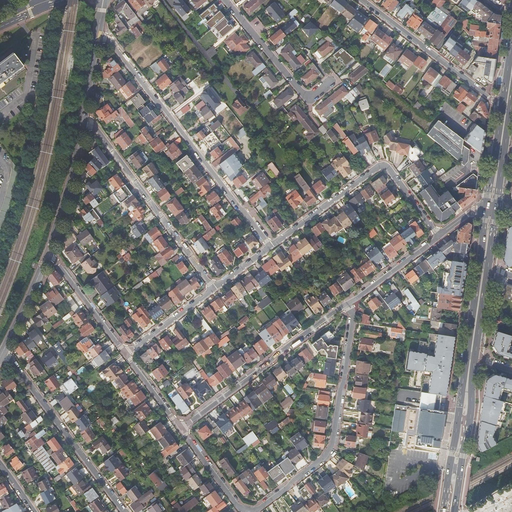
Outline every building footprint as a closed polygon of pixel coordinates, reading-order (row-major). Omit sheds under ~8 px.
[(123,18),(120,20),(127,30),(130,28),(135,24),(139,20),(137,17),(126,3),(124,0),(114,7),(118,12),(122,9),(131,20),(127,22),(125,20),(124,21),(123,18)] [(142,0),(129,0),(126,3),(137,17),(149,8),(148,7),(142,0)] [(185,0),(172,0),(175,3),(172,5),(173,6),(182,16),(190,10),(184,3),(186,0),(185,0)] [(191,1),(197,8),(200,5),(203,8),(209,3),(207,0),(192,0),(192,1),(191,1)] [(260,5),(255,0),(252,0),(243,7),(248,14),(249,14),(260,5)] [(343,0),(335,0),(332,4),(340,9),(345,1),(343,0)] [(394,0),(392,0),(387,8),(391,11),(391,10),(393,11),(399,4),(397,2),(394,0)] [(442,0),(440,0),(435,6),(447,16),(448,14),(450,12),(440,5),(444,1),(442,0)] [(499,24),(500,18),(494,17),(493,13),(480,4),(483,0),(477,0),(477,1),(471,8),(470,10),(474,13),(477,13),(476,17),(481,18),(481,22),(486,22),(499,24)] [(462,1),(458,7),(467,14),(470,10),(471,8),(462,1)] [(273,2),(265,9),(268,13),(267,13),(270,17),(271,17),(274,20),(276,23),(285,16),(273,2)] [(402,20),(407,13),(410,15),(416,7),(411,3),(409,6),(405,3),(402,7),(402,9),(399,7),(398,7),(396,10),(397,10),(398,11),(395,14),(402,20)] [(340,13),(341,13),(351,20),(357,12),(347,4),(340,13)] [(328,8),(326,11),(331,14),(332,12),(334,8),(331,5),(328,9),(328,8)] [(218,22),(224,17),(215,6),(208,11),(208,12),(209,11),(218,22)] [(447,16),(435,6),(431,12),(440,19),(443,21),(447,16)] [(357,12),(351,20),(348,24),(358,32),(360,29),(367,20),(357,12)] [(440,19),(431,12),(428,16),(417,30),(423,34),(423,35),(429,39),(433,35),(435,31),(436,30),(435,30),(434,30),(430,27),(434,21),(436,22),(433,26),(437,29),(440,24),(443,21),(440,19)] [(413,14),(407,23),(415,29),(421,20),(413,14)] [(448,14),(447,16),(443,21),(440,24),(437,29),(436,30),(435,31),(433,35),(440,40),(441,41),(457,21),(448,14)] [(233,28),(224,17),(218,22),(227,33),(227,34),(234,29),(233,28)] [(120,20),(119,18),(115,21),(119,27),(115,30),(120,35),(127,30),(120,20)] [(291,20),(280,29),(285,35),(296,27),(297,26),(291,19),(291,20)] [(369,20),(364,28),(371,33),(376,25),(369,20)] [(499,24),(486,22),(486,27),(490,28),(489,36),(485,35),(485,32),(476,31),(475,36),(479,37),(487,38),(489,38),(497,39),(499,24)] [(135,24),(130,28),(137,37),(141,34),(140,33),(141,32),(137,27),(135,24)] [(381,30),(378,28),(371,36),(369,39),(384,50),(393,39),(389,37),(389,38),(381,32),(380,31),(381,30)] [(285,35),(280,29),(269,38),(268,38),(274,45),(274,44),(285,35)] [(306,31),(299,37),(300,37),(307,45),(307,46),(314,40),(313,40),(306,32),(306,31)] [(326,35),(321,31),(317,34),(321,39),(324,37),(326,35)] [(238,38),(234,32),(226,39),(224,41),(228,46),(234,53),(234,52),(247,41),(248,41),(242,34),(238,38)] [(332,32),(329,36),(335,41),(338,37),(332,32)] [(367,38),(369,40),(369,39),(371,36),(366,32),(362,38),(365,41),(367,38)] [(337,44),(326,35),(324,37),(328,41),(317,50),(322,57),(323,57),(322,57),(333,48),(334,48),(334,47),(337,44)] [(433,35),(429,39),(428,40),(436,46),(440,40),(433,35)] [(454,58),(460,50),(453,45),(457,41),(450,36),(443,45),(447,48),(445,51),(454,58)] [(496,46),(497,39),(489,38),(488,43),(487,43),(486,45),(488,45),(487,48),(487,49),(489,49),(496,50),(496,46)] [(401,50),(393,44),(385,54),(394,60),(401,50)] [(211,46),(205,51),(207,54),(214,49),(211,46)] [(483,47),(473,46),(474,48),(478,49),(477,56),(481,57),(483,47)] [(281,52),(288,61),(294,56),(287,48),(288,47),(287,47),(280,52),(280,53),(281,52)] [(214,49),(207,54),(210,57),(216,52),(214,49)] [(406,49),(398,60),(402,63),(404,61),(410,66),(417,57),(413,54),(412,56),(411,54),(411,53),(406,49)] [(495,58),(496,50),(489,49),(487,49),(486,57),(488,57),(495,58)] [(469,57),(460,50),(454,58),(463,65),(469,57)] [(257,73),(265,67),(262,62),(262,63),(253,52),(253,51),(246,57),(255,68),(254,69),(257,73)] [(13,53),(0,62),(0,83),(23,66),(13,53)] [(294,56),(288,61),(295,70),(294,70),(295,70),(302,65),(301,64),(300,63),(304,60),(300,55),(296,58),(294,56)] [(481,57),(477,56),(468,69),(473,73),(477,68),(473,65),(475,62),(484,63),(482,78),(488,82),(489,82),(490,82),(491,81),(492,80),(494,67),(495,59),(488,58),(486,58),(481,57)] [(337,57),(331,63),(338,71),(338,72),(345,66),(344,66),(338,58),(338,57),(337,57)] [(419,57),(413,64),(421,69),(426,62),(419,57)] [(105,71),(104,78),(106,78),(108,78),(117,72),(121,69),(113,59),(109,63),(111,65),(111,66),(105,71)] [(156,62),(150,66),(155,73),(161,69),(163,72),(169,67),(163,59),(157,63),(156,62)] [(354,59),(348,64),(351,67),(357,62),(354,59)] [(318,75),(320,73),(312,62),(309,65),(312,69),(302,77),(301,77),(301,78),(307,84),(317,75),(318,75)] [(348,76),(353,83),(354,83),(364,74),(365,74),(365,73),(368,71),(362,65),(360,67),(359,67),(348,76)] [(430,67),(420,81),(424,84),(426,80),(432,85),(439,74),(430,67)] [(268,70),(262,76),(271,87),(271,88),(278,82),(268,71),(269,71),(268,70)] [(113,84),(118,90),(121,87),(126,83),(117,72),(108,78),(106,78),(112,85),(113,84)] [(171,81),(165,73),(159,78),(160,78),(155,81),(162,89),(171,81)] [(444,75),(438,83),(443,86),(440,90),(448,96),(456,85),(444,75)] [(187,81),(186,80),(181,84),(177,79),(169,85),(173,90),(170,91),(173,95),(184,87),(187,84),(189,83),(187,81)] [(129,81),(126,83),(121,87),(128,96),(136,90),(129,81)] [(386,85),(392,90),(395,86),(389,81),(386,85)] [(204,89),(200,91),(202,94),(206,99),(213,93),(206,84),(202,87),(204,89)] [(354,99),(357,96),(357,95),(352,89),(348,92),(343,86),(342,86),(329,98),(334,104),(345,95),(350,102),(354,99)] [(397,86),(394,90),(401,96),(404,92),(397,86)] [(184,87),(173,95),(179,102),(183,99),(181,96),(182,95),(187,91),(184,87)] [(352,89),(357,95),(360,93),(355,87),(352,89)] [(462,100),(468,92),(465,89),(464,91),(460,87),(457,91),(456,90),(455,92),(455,93),(453,96),(461,102),(463,100),(462,100)] [(276,98),(281,105),(282,105),(282,104),(292,96),(293,96),(287,89),(276,98)] [(476,98),(468,92),(462,100),(463,100),(469,105),(471,102),(472,103),(473,102),(476,98)] [(128,100),(125,103),(127,106),(132,102),(139,111),(142,109),(145,106),(143,103),(145,101),(138,93),(128,100)] [(429,95),(423,102),(427,105),(433,98),(429,95)] [(235,102),(243,112),(250,107),(245,101),(243,103),(238,98),(234,101),(235,102)] [(330,107),(334,104),(329,98),(315,109),(315,108),(314,109),(320,116),(320,115),(322,113),(325,117),(333,111),(330,107)] [(358,101),(361,109),(370,107),(367,98),(358,101)] [(198,110),(203,116),(210,110),(202,101),(195,106),(198,110)] [(486,118),(487,112),(484,104),(484,103),(481,101),(476,108),(474,108),(475,109),(486,118)] [(231,105),(239,115),(243,112),(235,102),(231,105)] [(460,103),(455,109),(461,114),(466,107),(460,103)] [(190,108),(187,105),(180,110),(183,114),(190,108)] [(297,118),(300,122),(306,116),(297,105),(296,106),(295,105),(289,109),(290,110),(290,111),(291,111),(287,114),(293,121),(297,118)] [(103,119),(110,115),(107,111),(108,111),(105,106),(96,113),(102,120),(103,119)] [(124,110),(121,106),(113,112),(110,115),(103,119),(106,123),(113,118),(115,120),(123,114),(132,126),(134,124),(132,121),(130,118),(124,110)] [(149,109),(146,106),(145,106),(142,109),(139,111),(138,112),(142,117),(143,117),(148,123),(151,121),(157,116),(152,111),(150,108),(149,109)] [(127,108),(124,110),(130,118),(133,116),(127,108)] [(477,117),(486,124),(486,118),(475,109),(469,117),(474,121),(477,117)] [(206,120),(213,114),(210,110),(203,116),(206,120)] [(161,117),(159,114),(157,116),(151,121),(152,123),(161,117)] [(306,116),(300,122),(308,133),(309,133),(305,136),(309,140),(319,132),(315,127),(306,116)] [(215,130),(221,124),(218,120),(209,127),(213,131),(215,130)] [(438,120),(434,125),(462,148),(463,139),(442,123),(440,122),(441,121),(440,120),(439,121),(438,120)] [(336,123),(332,127),(344,140),(342,141),(343,142),(344,141),(353,154),(357,151),(357,150),(347,137),(336,123)] [(227,139),(230,136),(221,124),(215,130),(216,131),(216,132),(222,140),(226,137),(227,139)] [(470,131),(468,135),(482,146),(484,132),(474,124),(469,130),(470,131)] [(173,128),(170,125),(164,130),(166,133),(173,128)] [(426,134),(458,161),(461,156),(462,148),(434,125),(426,134)] [(322,126),(319,129),(323,134),(327,131),(322,126)] [(143,127),(139,130),(141,134),(146,140),(148,142),(152,139),(143,127)] [(236,131),(240,138),(248,133),(244,127),(236,131)] [(326,133),(325,133),(333,142),(336,139),(334,137),(331,132),(329,130),(326,133)] [(375,130),(364,134),(368,144),(378,140),(375,130)] [(201,140),(205,137),(202,133),(200,131),(196,134),(191,138),(192,139),(197,136),(201,140)] [(132,141),(124,132),(122,134),(116,138),(115,138),(123,148),(132,141)] [(347,137),(357,150),(357,151),(361,156),(364,154),(364,153),(364,152),(370,149),(367,144),(363,137),(357,140),(353,133),(347,137)] [(397,143),(398,138),(393,137),(391,138),(388,133),(383,136),(383,138),(385,141),(385,144),(390,145),(389,150),(392,151),(395,151),(397,143)] [(141,134),(138,136),(143,143),(146,140),(141,134)] [(464,140),(481,153),(482,146),(468,135),(464,140)] [(240,148),(230,136),(227,139),(231,143),(233,147),(236,151),(237,150),(240,148)] [(158,137),(149,144),(152,148),(161,141),(158,137)] [(161,141),(152,148),(156,153),(160,149),(161,151),(166,147),(169,145),(167,143),(164,145),(161,141)] [(173,142),(169,145),(166,147),(168,149),(168,150),(171,154),(169,155),(172,160),(181,153),(175,144),(174,145),(173,142)] [(395,151),(395,152),(399,153),(399,154),(403,155),(404,154),(408,155),(410,145),(406,145),(405,143),(402,142),(401,143),(397,143),(395,151)] [(209,152),(212,151),(209,147),(203,151),(206,155),(209,152)] [(222,153),(217,147),(212,151),(209,152),(213,157),(214,159),(222,153)] [(236,151),(233,147),(221,156),(211,164),(214,168),(219,164),(225,160),(228,157),(236,151)] [(97,148),(91,153),(96,158),(102,166),(108,162),(97,148)] [(144,163),(136,151),(129,156),(138,168),(144,163)] [(186,155),(176,163),(183,172),(184,171),(193,165),(194,164),(186,155)] [(350,170),(352,168),(349,164),(345,158),(343,156),(340,159),(339,158),(338,159),(337,158),(333,161),(333,162),(330,164),(331,165),(335,171),(337,169),(343,177),(351,171),(350,170)] [(94,158),(89,163),(92,166),(95,170),(96,171),(101,167),(95,160),(96,160),(94,158)] [(232,170),(225,160),(219,164),(223,170),(226,174),(232,170)] [(417,160),(408,166),(416,176),(424,170),(417,160)] [(92,166),(89,163),(86,166),(85,165),(84,166),(85,167),(84,167),(90,173),(87,175),(89,177),(92,175),(96,171),(95,170),(92,166)] [(463,166),(460,163),(449,170),(438,178),(441,182),(463,166)] [(184,171),(193,183),(202,176),(193,165),(184,171)] [(320,172),(327,181),(338,174),(335,171),(331,165),(325,169),(324,169),(320,172)] [(247,180),(251,177),(244,167),(240,170),(247,180)] [(416,176),(419,181),(420,180),(422,182),(421,183),(425,188),(430,184),(434,181),(431,177),(438,171),(436,170),(433,173),(428,167),(424,170),(416,176)] [(0,233),(2,229),(11,200),(19,171),(12,169),(5,198),(0,212),(0,233)] [(241,175),(237,169),(228,176),(232,181),(233,181),(238,188),(246,181),(242,175),(241,175)] [(164,183),(157,173),(149,179),(150,181),(148,182),(156,193),(166,185),(164,183)] [(477,177),(472,173),(453,187),(459,188),(475,190),(477,177)] [(110,178),(108,180),(116,191),(124,185),(116,174),(110,178)] [(280,177),(278,174),(271,180),(273,183),(280,177)] [(303,201),(307,206),(317,199),(314,195),(309,188),(299,174),(294,178),(307,194),(308,196),(303,200),(303,201)] [(382,176),(371,184),(379,194),(381,196),(383,194),(381,192),(387,188),(386,185),(387,184),(385,182),(386,181),(384,179),(383,178),(382,176)] [(209,184),(203,177),(196,182),(202,190),(199,192),(201,196),(204,193),(211,189),(208,185),(209,184)] [(255,177),(252,180),(254,184),(253,185),(254,187),(255,186),(258,189),(263,186),(262,184),(261,185),(258,181),(256,177),(255,177)] [(94,195),(104,188),(97,179),(91,183),(89,180),(85,183),(94,195)] [(309,188),(314,195),(317,193),(317,194),(325,188),(323,186),(325,184),(322,179),(315,184),(309,188)] [(267,184),(258,191),(261,196),(263,198),(266,196),(266,194),(265,193),(267,191),(268,192),(270,193),(272,191),(267,184)] [(439,197),(430,184),(425,188),(419,192),(440,221),(459,207),(456,203),(447,191),(439,197)] [(124,201),(127,198),(127,197),(132,194),(126,186),(121,189),(124,193),(120,195),(122,197),(121,197),(124,201)] [(360,193),(367,201),(368,201),(367,200),(373,195),(368,187),(360,193)] [(164,188),(156,193),(162,201),(165,198),(166,200),(169,197),(168,196),(170,195),(164,188)] [(464,197),(456,203),(459,207),(460,208),(473,199),(475,196),(476,190),(475,190),(459,188),(458,192),(465,193),(464,197)] [(381,196),(380,197),(386,205),(395,198),(393,196),(395,195),(393,192),(392,193),(390,189),(389,190),(383,194),(381,196)] [(213,191),(205,197),(212,205),(220,199),(213,191)] [(298,204),(303,201),(303,200),(296,191),(285,198),(293,209),(299,205),(298,204)] [(93,208),(99,204),(95,198),(90,192),(86,195),(87,196),(82,199),(86,204),(89,201),(93,208)] [(248,200),(253,207),(255,206),(252,202),(260,196),(257,192),(248,200)] [(351,206),(354,211),(363,204),(359,200),(362,198),(359,194),(353,198),(353,197),(350,199),(350,200),(349,201),(352,204),(351,206)] [(99,195),(95,198),(99,204),(103,200),(99,195)] [(132,210),(139,204),(132,195),(124,201),(132,210)] [(174,198),(166,204),(171,211),(172,211),(176,215),(182,211),(184,209),(180,203),(179,204),(174,198)] [(209,209),(218,219),(226,213),(217,203),(209,209)] [(343,228),(344,228),(346,226),(351,223),(350,221),(355,218),(358,216),(354,211),(351,206),(349,203),(345,206),(345,208),(342,210),(343,211),(339,215),(335,217),(343,227),(343,228)] [(140,220),(144,217),(141,213),(145,211),(139,204),(132,210),(124,216),(132,226),(140,220)] [(88,211),(88,212),(85,208),(81,211),(82,212),(80,213),(84,220),(91,215),(88,211)] [(94,208),(90,210),(96,220),(100,218),(94,208)] [(272,211),(283,225),(285,223),(275,209),(274,209),(272,211)] [(272,211),(272,210),(269,212),(274,218),(268,223),(274,231),(279,227),(283,225),(272,211)] [(182,211),(176,215),(175,216),(181,224),(188,219),(182,211)] [(201,237),(212,229),(202,215),(199,216),(195,220),(196,222),(199,219),(207,230),(206,232),(205,231),(201,234),(200,233),(191,240),(194,242),(201,237)] [(335,217),(334,216),(329,220),(326,222),(324,220),(324,221),(320,223),(329,235),(334,231),(337,231),(343,227),(335,217)] [(237,217),(230,222),(235,228),(241,224),(237,217)] [(361,227),(364,224),(359,218),(356,220),(361,227)] [(99,219),(96,221),(101,228),(104,225),(99,219)] [(130,232),(128,233),(134,240),(145,232),(142,228),(144,226),(142,224),(142,223),(140,220),(132,226),(127,229),(130,232)] [(415,234),(417,237),(423,233),(414,221),(408,225),(410,227),(415,234)] [(319,222),(311,228),(316,235),(324,229),(319,222)] [(458,230),(456,242),(468,243),(471,226),(466,223),(458,230)] [(376,225),(369,230),(365,232),(365,233),(368,236),(378,228),(376,225)] [(155,226),(143,235),(150,243),(153,241),(161,235),(163,234),(159,230),(158,231),(155,226)] [(405,241),(415,234),(410,227),(400,235),(405,241)] [(85,228),(76,236),(83,246),(93,238),(85,228)] [(212,229),(201,237),(203,239),(204,238),(206,241),(211,237),(210,236),(216,232),(213,228),(212,229)] [(391,245),(393,247),(397,244),(399,246),(405,241),(399,234),(389,242),(391,245)] [(162,235),(153,241),(160,251),(169,245),(162,235)] [(246,240),(244,241),(250,249),(258,243),(252,235),(246,240)] [(312,248),(314,251),(323,245),(315,235),(312,237),(313,238),(308,242),(312,247),(312,248)] [(201,237),(194,242),(196,245),(195,246),(201,253),(209,247),(203,239),(201,237)] [(294,245),(299,252),(301,255),(312,248),(312,247),(308,242),(307,241),(305,238),(301,240),(298,243),(294,245)] [(439,249),(444,255),(449,251),(454,252),(467,254),(468,243),(456,242),(454,242),(452,239),(448,242),(447,243),(446,244),(439,249)] [(249,248),(245,242),(234,251),(238,257),(249,248)] [(293,256),(299,252),(294,245),(293,244),(290,247),(291,249),(289,250),(293,256)] [(91,256),(88,252),(83,256),(76,248),(74,245),(64,252),(73,264),(78,260),(81,264),(90,257),(91,256)] [(389,259),(397,253),(395,251),(393,247),(391,245),(384,251),(389,259)] [(168,246),(160,252),(165,259),(166,258),(167,259),(170,257),(169,256),(173,252),(168,246)] [(376,246),(365,254),(373,265),(379,260),(379,259),(381,258),(382,258),(384,257),(376,246)] [(511,249),(505,247),(504,247),(502,260),(506,267),(511,268),(511,249)] [(435,260),(437,263),(444,257),(439,249),(433,254),(437,259),(435,260)] [(218,255),(216,257),(221,263),(223,261),(226,265),(233,260),(229,255),(225,250),(218,255)] [(280,252),(273,258),(278,264),(277,265),(279,268),(280,269),(290,262),(287,258),(285,259),(280,252)] [(459,256),(458,261),(465,262),(467,254),(454,252),(453,255),(455,255),(459,256)] [(216,257),(215,255),(209,260),(211,263),(213,262),(214,265),(211,267),(217,275),(223,270),(220,264),(221,263),(216,257)] [(90,257),(81,264),(85,269),(87,270),(87,271),(89,273),(93,274),(95,272),(96,264),(93,259),(92,260),(90,257)] [(264,270),(268,276),(279,268),(277,265),(272,259),(262,267),(264,270)] [(370,260),(359,268),(365,275),(375,268),(370,260)] [(431,267),(425,260),(413,269),(419,276),(427,270),(429,274),(433,271),(431,267)] [(453,261),(447,260),(446,260),(445,265),(456,266),(465,268),(465,262),(458,261),(453,261)] [(181,261),(175,266),(182,274),(187,269),(181,261)] [(161,267),(151,274),(153,277),(154,279),(164,271),(161,267)] [(359,268),(350,274),(356,282),(364,276),(359,268)] [(110,274),(106,269),(101,272),(104,278),(105,277),(113,286),(114,286),(114,285),(107,276),(110,274)] [(259,286),(260,287),(271,279),(268,276),(264,270),(253,278),(259,286)] [(410,283),(418,277),(412,270),(405,275),(410,283)] [(55,271),(48,277),(54,285),(62,279),(55,271)] [(104,278),(101,272),(90,280),(95,287),(101,295),(113,286),(105,277),(104,278)] [(336,280),(344,291),(355,283),(347,273),(336,280)] [(240,282),(248,292),(254,288),(255,289),(259,286),(253,278),(252,276),(248,278),(247,277),(240,282)] [(444,277),(437,276),(433,283),(433,285),(439,286),(442,286),(444,277)] [(193,277),(187,281),(193,288),(193,289),(194,290),(200,286),(193,277)] [(301,277),(291,285),(293,287),(293,286),(298,283),(303,279),(301,277)] [(443,286),(442,293),(460,296),(463,279),(444,277),(443,286)] [(178,285),(175,286),(176,287),(178,290),(182,296),(189,291),(193,288),(187,281),(187,280),(185,279),(182,281),(178,285)] [(142,284),(141,282),(131,289),(133,291),(133,292),(142,284)] [(336,282),(329,287),(335,295),(338,292),(338,293),(342,291),(336,282)] [(239,283),(231,289),(236,296),(244,290),(239,283)] [(393,291),(394,293),(398,290),(393,284),(389,287),(393,291)] [(511,286),(506,285),(502,298),(511,300),(511,286)] [(113,287),(100,296),(103,300),(108,306),(116,300),(120,297),(121,296),(116,289),(114,286),(113,287)] [(45,295),(49,300),(53,306),(63,298),(58,292),(56,288),(53,291),(52,290),(45,295)] [(410,298),(411,300),(415,297),(408,288),(404,291),(410,298)] [(182,296),(178,290),(170,297),(175,305),(184,298),(182,296)] [(263,299),(267,297),(263,290),(259,293),(263,299)] [(231,291),(220,298),(226,306),(236,298),(231,291)] [(319,292),(315,295),(318,299),(323,306),(331,300),(324,291),(321,294),(319,292)] [(385,302),(391,310),(401,302),(394,293),(393,291),(389,294),(386,296),(383,299),(385,302)] [(441,308),(458,310),(460,296),(442,293),(438,293),(436,307),(441,308)] [(315,314),(323,308),(317,300),(318,299),(315,295),(314,294),(310,297),(310,296),(304,300),(315,314)] [(382,305),(385,302),(383,299),(379,294),(368,302),(373,310),(381,304),(382,305)] [(157,303),(157,304),(158,305),(162,310),(163,312),(169,307),(173,304),(171,301),(167,295),(163,298),(157,303)] [(68,305),(72,310),(74,314),(79,310),(77,306),(75,304),(69,296),(64,300),(68,305)] [(425,301),(420,296),(416,298),(421,304),(425,301)] [(124,302),(120,297),(116,300),(118,303),(120,306),(124,302)] [(415,297),(411,300),(413,302),(407,306),(410,310),(413,307),(417,310),(420,305),(415,297)] [(218,298),(210,304),(215,311),(218,309),(219,312),(222,309),(223,309),(221,307),(223,305),(218,298)] [(286,306),(293,315),(303,307),(296,298),(286,306)] [(269,299),(258,306),(261,310),(262,309),(269,304),(271,302),(272,302),(269,299)] [(39,308),(42,312),(44,315),(46,318),(56,310),(53,306),(49,300),(39,308)] [(146,309),(142,304),(143,306),(141,307),(142,307),(137,310),(138,311),(132,316),(136,321),(137,320),(142,327),(150,321),(147,317),(150,315),(149,314),(148,311),(146,309)] [(150,309),(148,311),(149,314),(150,315),(154,320),(155,320),(155,319),(164,313),(163,312),(162,310),(158,305),(157,304),(152,308),(150,309)] [(216,316),(208,306),(201,311),(208,322),(216,316)] [(431,313),(430,320),(439,321),(441,308),(436,307),(432,307),(431,313)] [(61,317),(62,318),(64,321),(66,320),(74,314),(72,310),(71,310),(61,317)] [(74,314),(66,320),(74,330),(86,321),(81,314),(82,314),(79,310),(74,314)] [(32,320),(37,327),(48,319),(46,318),(44,315),(42,312),(32,320)] [(361,323),(368,324),(369,322),(367,321),(369,316),(363,314),(361,323)] [(254,315),(251,318),(248,320),(253,327),(259,322),(254,315)] [(238,322),(241,325),(249,319),(246,316),(238,322)] [(133,323),(128,317),(124,321),(128,327),(133,323)] [(283,323),(286,328),(295,321),(292,317),(283,323)] [(62,318),(52,326),(54,329),(64,321),(62,318)] [(208,330),(210,328),(204,320),(204,319),(201,321),(208,330)] [(456,324),(439,321),(438,327),(451,329),(453,329),(455,329),(456,324)] [(86,337),(94,330),(89,323),(79,330),(82,333),(79,334),(83,339),(86,337)] [(122,325),(118,328),(122,335),(120,336),(124,342),(133,335),(133,334),(136,332),(132,327),(127,331),(122,325)] [(275,327),(266,334),(270,340),(272,339),(273,340),(281,335),(275,327)] [(401,336),(402,329),(392,327),(391,331),(390,331),(390,332),(391,332),(391,334),(401,336)] [(34,328),(28,332),(37,343),(43,338),(34,328)] [(180,339),(173,344),(178,350),(189,343),(186,340),(177,328),(173,331),(178,336),(180,339)] [(324,333),(320,336),(325,343),(335,337),(329,330),(324,333)] [(511,346),(509,346),(511,337),(511,336),(495,331),(491,344),(492,346),(497,353),(497,354),(503,356),(508,357),(511,358),(511,346)] [(214,333),(203,341),(209,349),(216,344),(220,341),(218,338),(214,333)] [(421,388),(420,391),(421,392),(441,394),(446,395),(454,336),(429,333),(427,342),(419,341),(418,348),(420,348),(419,353),(407,351),(405,368),(417,370),(417,373),(415,373),(413,387),(421,388)] [(30,350),(37,345),(29,335),(23,340),(30,350)] [(167,336),(159,341),(165,349),(172,343),(167,336)] [(312,344),(317,351),(321,349),(323,348),(327,353),(326,357),(335,358),(337,345),(330,344),(327,346),(325,343),(320,336),(321,337),(312,344)] [(369,340),(369,337),(364,336),(364,339),(360,338),(358,349),(372,351),(373,340),(369,340)] [(89,342),(86,337),(83,339),(77,343),(84,353),(87,352),(96,345),(92,340),(89,342)] [(220,341),(216,344),(219,347),(228,341),(225,337),(220,341)] [(261,339),(253,346),(259,354),(268,348),(261,339)] [(193,343),(190,345),(198,355),(207,349),(208,350),(209,349),(203,341),(202,340),(195,345),(193,343)] [(22,342),(14,348),(20,355),(26,351),(27,353),(29,352),(22,342)] [(34,356),(35,357),(36,356),(37,357),(45,352),(46,352),(50,349),(45,343),(33,352),(33,353),(32,354),(34,356)] [(52,346),(59,356),(62,354),(64,353),(56,343),(52,346)] [(96,345),(87,352),(92,359),(102,352),(100,349),(99,347),(100,346),(98,343),(96,345)] [(147,351),(152,358),(157,354),(157,353),(161,351),(156,344),(147,351)] [(321,356),(317,351),(312,344),(306,348),(310,354),(317,363),(321,356)] [(310,354),(306,348),(298,354),(303,360),(307,356),(308,358),(310,356),(309,355),(310,354)] [(92,359),(94,362),(106,353),(104,350),(102,352),(92,359)] [(241,356),(243,359),(244,358),(248,363),(255,357),(250,350),(241,356)] [(150,364),(154,360),(152,358),(147,351),(142,354),(144,355),(141,358),(144,363),(147,360),(150,364)] [(227,358),(235,369),(239,366),(238,365),(244,360),(243,359),(241,356),(237,351),(227,358)] [(94,362),(98,367),(110,358),(106,353),(94,362)] [(59,356),(66,366),(69,365),(62,354),(59,356)] [(299,356),(291,362),(297,370),(305,364),(299,356)] [(42,357),(37,360),(43,368),(49,364),(44,358),(43,359),(42,357)] [(36,376),(44,369),(43,368),(37,360),(36,358),(29,363),(32,366),(30,368),(36,376)] [(355,373),(368,375),(369,362),(357,360),(355,373)] [(283,368),(289,376),(291,379),(299,373),(297,370),(291,362),(283,368)] [(116,377),(122,372),(119,367),(118,368),(117,367),(116,367),(115,367),(115,366),(112,363),(101,372),(102,373),(104,376),(105,377),(107,376),(111,380),(116,377)] [(160,363),(157,365),(150,370),(158,380),(168,373),(160,363)] [(192,371),(196,368),(192,363),(188,366),(192,371)] [(216,369),(224,379),(235,371),(231,364),(227,367),(224,363),(216,369)] [(279,380),(278,381),(281,384),(283,383),(280,379),(286,375),(280,367),(273,372),(279,380)] [(67,382),(72,379),(70,377),(63,368),(59,371),(67,382)] [(178,372),(184,380),(187,377),(181,369),(178,372)] [(199,373),(207,384),(211,388),(215,386),(213,383),(214,382),(216,385),(223,380),(217,372),(209,378),(202,370),(199,372),(199,373)] [(125,375),(122,372),(116,377),(123,386),(129,382),(126,378),(127,377),(125,375)] [(199,389),(207,384),(199,373),(191,379),(199,389)] [(314,373),(313,377),(321,378),(321,381),(320,381),(318,381),(318,382),(325,383),(326,375),(314,373)] [(44,381),(52,391),(61,384),(54,374),(44,381)] [(356,374),(355,384),(361,385),(368,385),(368,384),(368,380),(367,380),(368,376),(365,375),(356,374)] [(511,387),(511,382),(511,379),(506,377),(501,376),(494,374),(487,379),(486,380),(484,395),(498,400),(500,390),(502,391),(511,393),(511,387)] [(263,380),(263,381),(268,389),(276,383),(271,375),(266,378),(265,378),(263,379),(263,380)] [(3,385),(8,393),(10,394),(18,388),(11,379),(3,385)] [(78,387),(72,379),(67,382),(64,383),(65,385),(68,383),(68,384),(71,388),(68,390),(70,393),(78,387)] [(169,382),(168,379),(162,384),(166,388),(171,384),(169,382)] [(121,388),(128,398),(129,397),(137,392),(139,391),(131,381),(129,382),(123,386),(121,388)] [(254,392),(257,396),(262,403),(270,397),(272,395),(263,383),(259,385),(261,387),(254,392)] [(183,389),(179,392),(184,399),(191,394),(185,385),(182,387),(183,389)] [(352,395),(352,397),(360,398),(364,399),(365,389),(358,388),(354,387),(353,391),(353,393),(352,395)] [(127,398),(128,399),(128,398),(121,388),(120,389),(121,390),(119,392),(124,400),(127,398)] [(137,392),(129,397),(135,405),(146,397),(140,390),(137,393),(137,392)] [(327,406),(330,391),(322,390),(322,394),(319,394),(317,405),(327,406)] [(245,400),(247,403),(252,400),(253,402),(255,402),(259,399),(257,396),(254,392),(254,391),(244,399),(245,400)] [(415,402),(414,406),(439,410),(441,394),(421,392),(420,403),(415,402)] [(0,398),(0,410),(1,411),(14,401),(10,394),(8,393),(0,398)] [(184,402),(178,394),(172,398),(183,413),(189,408),(188,407),(184,402)] [(283,408),(293,401),(289,395),(287,397),(288,398),(280,404),(283,408)] [(70,402),(66,396),(64,398),(60,401),(67,411),(73,407),(75,406),(77,404),(75,401),(73,403),(71,401),(70,402)] [(24,403),(21,399),(16,402),(23,413),(29,409),(24,403)] [(184,402),(188,407),(192,405),(188,399),(184,402)] [(241,416),(242,417),(247,413),(248,415),(253,411),(247,403),(245,400),(241,402),(241,403),(239,405),(235,408),(241,416)] [(370,400),(368,413),(372,413),(375,413),(376,414),(378,401),(370,400)] [(145,402),(133,410),(140,421),(142,419),(148,415),(147,414),(152,411),(147,405),(145,402)] [(317,405),(314,404),(313,409),(317,410),(315,417),(326,419),(327,406),(317,405)] [(395,404),(393,416),(392,420),(391,428),(391,431),(416,434),(414,444),(439,448),(441,436),(443,423),(442,423),(443,415),(442,415),(443,410),(439,410),(414,406),(395,404)] [(73,407),(67,411),(66,412),(69,416),(71,418),(70,419),(73,423),(75,421),(79,418),(82,416),(75,406),(73,407)] [(225,415),(231,424),(238,419),(241,416),(235,408),(235,407),(231,410),(232,411),(229,412),(225,415)] [(23,413),(21,415),(29,424),(36,419),(32,412),(29,409),(23,413)] [(366,425),(370,425),(372,413),(368,413),(360,411),(359,417),(361,417),(360,424),(366,425)] [(82,431),(88,427),(91,425),(83,415),(82,416),(79,418),(75,421),(77,424),(77,425),(79,428),(80,428),(82,431)] [(29,424),(17,433),(22,439),(23,438),(22,437),(25,435),(24,434),(43,419),(40,416),(38,418),(36,419),(29,424)] [(118,419),(116,416),(108,422),(104,416),(102,417),(108,426),(118,419)] [(288,416),(278,424),(281,428),(282,427),(282,426),(284,424),(284,425),(291,420),(288,416)] [(101,418),(98,420),(105,429),(108,427),(101,418)] [(220,429),(222,432),(229,426),(223,418),(216,423),(220,429)] [(140,421),(134,426),(141,436),(149,430),(142,419),(140,421)] [(215,432),(220,429),(216,423),(213,420),(209,423),(215,432)] [(264,426),(265,428),(266,427),(268,430),(273,427),(274,427),(278,424),(275,420),(268,426),(267,424),(264,426)] [(313,420),(312,426),(314,426),(313,430),(324,432),(325,422),(313,420)] [(494,430),(496,426),(480,421),(477,444),(481,452),(496,444),(494,440),(492,437),(494,430)] [(158,439),(167,432),(165,428),(166,427),(164,425),(163,425),(160,422),(150,429),(157,439),(158,439)] [(356,436),(359,436),(368,438),(370,431),(365,430),(366,425),(360,424),(357,423),(356,429),(357,429),(356,436)] [(112,426),(119,437),(122,435),(114,425),(112,426)] [(205,426),(198,431),(203,438),(211,433),(205,426)] [(95,437),(88,427),(82,431),(80,433),(88,443),(95,437)] [(29,435),(23,440),(25,443),(39,433),(37,430),(34,432),(34,431),(29,435)] [(39,433),(25,443),(27,445),(29,443),(35,451),(41,446),(36,439),(42,434),(40,431),(39,433)] [(253,431),(243,439),(248,446),(258,439),(253,431)] [(299,431),(289,439),(296,448),(298,451),(308,444),(303,437),(299,432),(299,431)] [(165,449),(175,442),(167,432),(158,439),(165,449)] [(325,435),(315,434),(314,445),(323,446),(325,435)] [(358,441),(359,436),(356,436),(355,437),(346,435),(345,445),(354,447),(355,443),(356,443),(356,441),(358,441)] [(103,436),(94,443),(97,448),(100,446),(105,452),(112,447),(103,436)] [(61,447),(53,437),(48,441),(53,447),(52,448),(55,451),(59,448),(61,447)] [(123,448),(116,438),(113,440),(120,450),(123,448)] [(173,443),(162,452),(163,455),(165,453),(166,456),(175,449),(174,447),(176,447),(173,443)] [(3,449),(2,450),(6,456),(13,450),(8,444),(6,446),(5,445),(2,447),(3,449)] [(40,456),(43,460),(47,457),(49,456),(42,447),(38,450),(39,451),(40,451),(43,454),(40,456)] [(59,448),(55,451),(51,454),(58,464),(66,458),(68,457),(61,447),(59,448)] [(287,457),(293,465),(299,460),(303,457),(298,451),(296,448),(289,453),(286,455),(287,457)] [(184,450),(177,456),(184,466),(192,460),(184,450)] [(363,468),(368,455),(359,452),(354,465),(363,468)] [(120,465),(113,455),(104,462),(107,466),(105,467),(108,471),(110,470),(111,472),(113,471),(120,465)] [(14,460),(10,462),(16,470),(22,465),(16,457),(13,459),(14,460)] [(43,460),(40,462),(41,463),(48,472),(54,467),(47,457),(43,460)] [(74,464),(68,457),(66,458),(58,464),(61,468),(58,470),(60,474),(64,471),(74,464)] [(280,468),(285,475),(295,468),(294,466),(293,465),(287,457),(277,464),(280,468)] [(222,466),(228,461),(225,458),(219,462),(222,466)] [(340,469),(348,478),(352,473),(348,470),(352,464),(342,458),(335,466),(340,469)] [(236,472),(228,461),(222,466),(230,476),(236,472)] [(189,463),(180,469),(183,474),(187,471),(191,475),(195,472),(189,463)] [(120,465),(113,471),(120,481),(129,475),(125,469),(125,467),(122,464),(120,465)] [(38,477),(32,466),(22,472),(28,483),(38,477)] [(78,471),(76,467),(66,474),(73,484),(81,479),(83,477),(81,474),(78,471)] [(262,467),(254,473),(260,481),(269,475),(262,467)] [(252,483),(257,479),(249,468),(247,469),(248,470),(239,476),(245,484),(250,480),(252,483)] [(270,475),(275,482),(285,475),(280,468),(270,475)] [(335,485),(336,487),(349,478),(348,478),(340,469),(336,472),(333,474),(329,477),(335,485)] [(52,478),(48,472),(44,474),(50,481),(53,479),(52,478)] [(148,475),(156,487),(161,483),(153,472),(148,475)] [(204,483),(196,473),(187,480),(194,490),(204,483)] [(317,482),(325,493),(335,485),(329,477),(327,474),(322,478),(320,479),(317,482)] [(239,476),(238,475),(232,480),(243,494),(249,489),(245,484),(239,476)] [(38,483),(42,492),(50,487),(45,478),(38,483)] [(85,485),(81,479),(73,484),(72,485),(79,495),(91,487),(88,483),(85,485)] [(265,489),(269,487),(264,479),(260,482),(265,489)] [(157,486),(161,491),(168,485),(164,481),(157,486)] [(205,495),(213,489),(207,481),(199,487),(205,495)] [(120,482),(116,485),(123,494),(127,491),(120,482)] [(304,485),(311,495),(315,492),(308,482),(304,485)] [(140,496),(133,487),(125,493),(132,502),(140,496)] [(92,488),(84,493),(90,502),(98,496),(97,496),(98,495),(96,492),(95,493),(92,488)] [(150,490),(145,494),(149,499),(153,495),(150,490)] [(222,500),(214,490),(205,497),(213,507),(220,501),(222,500)] [(47,503),(52,501),(46,491),(42,493),(47,503)] [(12,501),(8,494),(0,497),(0,499),(5,509),(14,504),(12,501)] [(324,494),(316,499),(320,506),(328,501),(324,494)] [(171,507),(175,511),(184,511),(198,502),(195,497),(181,507),(179,504),(177,502),(171,507)] [(88,505),(93,511),(99,511),(104,508),(100,502),(100,501),(98,498),(88,505)] [(308,503),(304,506),(306,510),(308,511),(312,511),(320,507),(313,498),(307,502),(308,503)] [(73,500),(70,502),(72,506),(74,509),(75,511),(76,511),(78,511),(80,510),(73,500)] [(140,511),(147,508),(141,500),(136,504),(135,502),(131,505),(132,507),(131,507),(135,511),(140,511)] [(289,508),(290,509),(294,506),(297,504),(300,501),(299,500),(289,508)] [(147,508),(150,511),(160,511),(162,511),(155,501),(153,503),(151,504),(147,508)] [(213,507),(207,511),(218,511),(226,505),(223,501),(221,503),(220,501),(213,507)] [(292,511),(303,511),(306,510),(304,506),(300,501),(297,504),(294,506),(290,509),(292,511)] [(14,504),(5,509),(3,510),(3,511),(20,511),(21,510),(20,509),(19,509),(16,503),(15,504),(14,504)]
